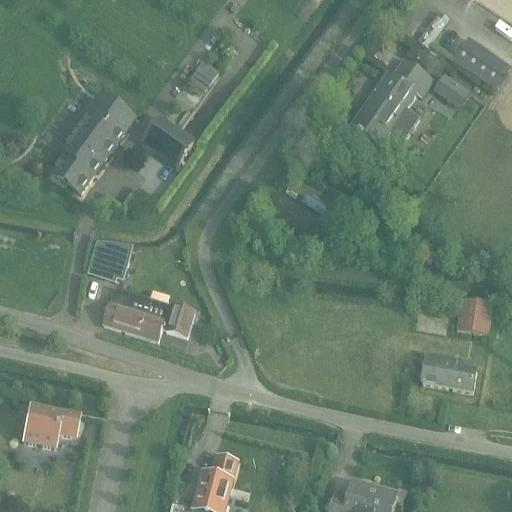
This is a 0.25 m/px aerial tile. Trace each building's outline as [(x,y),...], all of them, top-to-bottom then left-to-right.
[(452,64),(495,94),(511,69),(469,40),(452,64)] [(387,76),(351,129),(380,149),(392,132),(403,140),(417,120),(405,112),(416,97),(421,100),(433,84),(404,64),(393,80),(387,76)] [(445,80),(433,95),(446,104),(452,96),(465,105),(470,97),(445,80)] [(52,178),(80,198),(128,132),(96,109),(62,156),(66,159),(52,178)] [(197,146),(160,119),(142,145),(179,171),(197,146)] [(99,247),(91,274),(125,285),(135,252),(99,247)] [(111,307),(110,307),(103,328),(157,345),(161,331),(166,332),(165,334),(186,341),(194,315),(173,309),(170,320),(165,318),(166,316),(113,299),(111,307)] [(456,333),(488,338),(493,307),(462,301),(456,333)] [(422,388),(472,397),(476,374),(456,370),(458,364),(427,359),(422,388)] [(78,420),(29,411),(22,446),(54,452),(56,438),(74,442),(78,420)] [(192,511),(193,511),(225,511),(238,465),(216,459),(212,477),(202,474),(192,511)] [(336,496),(331,511),(393,511),(397,498),(352,486),(348,499),(336,496)]
